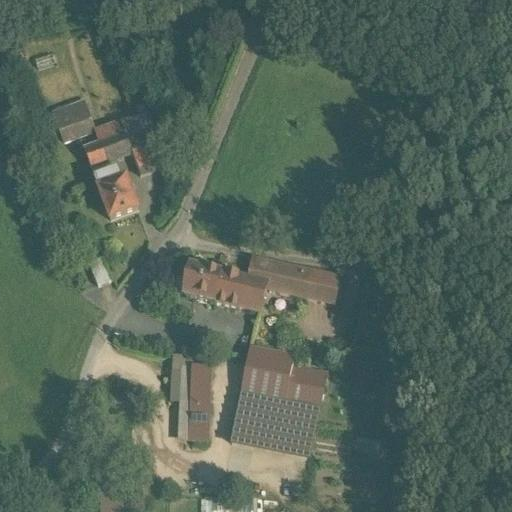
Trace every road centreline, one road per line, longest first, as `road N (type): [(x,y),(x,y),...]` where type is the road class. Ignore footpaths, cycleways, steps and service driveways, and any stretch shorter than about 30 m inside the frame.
road 1 (residential): [(0,501),(56,453),(101,329),(172,238)]
road 2 (track): [(172,238),(275,0)]
